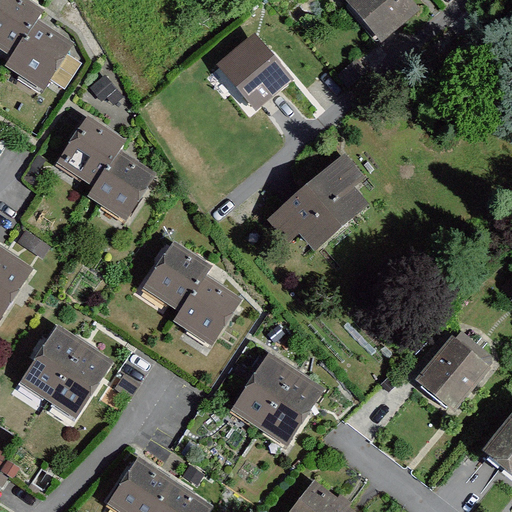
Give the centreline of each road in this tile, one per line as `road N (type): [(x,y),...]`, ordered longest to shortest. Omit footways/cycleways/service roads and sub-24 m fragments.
road 1 (residential): [(218,213),(471,0)]
road 2 (residential): [(46,511),(165,370)]
road 3 (residential): [(337,432),(438,511)]
